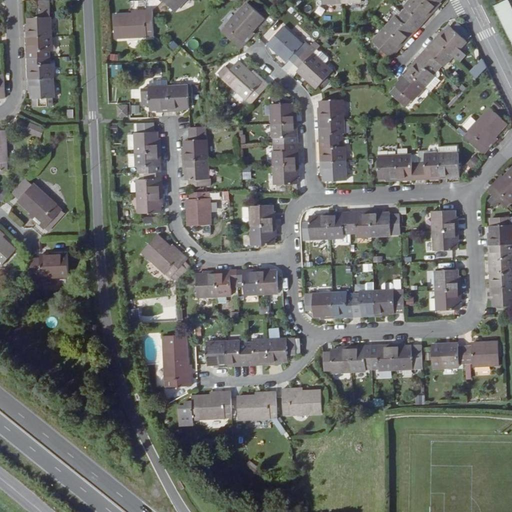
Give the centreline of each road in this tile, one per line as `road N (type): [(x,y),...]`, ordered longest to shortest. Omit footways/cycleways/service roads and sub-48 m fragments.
road 1 (tertiary): [(105,318),(87,0)]
road 2 (residential): [(315,336),(468,322),(475,304),(467,196)]
road 3 (residential): [(172,125),(183,238),(210,259),(291,257)]
road 4 (trunk): [(183,511),(122,388),(105,318)]
road 5 (trunk): [(138,511),(0,402)]
road 6 (residential): [(254,51),(306,102),(312,197)]
road 7 (residential): [(467,196),(312,197)]
road 8 (trunk): [(0,426),(106,511)]
road 9 (residential): [(205,382),(286,375),(315,336)]
